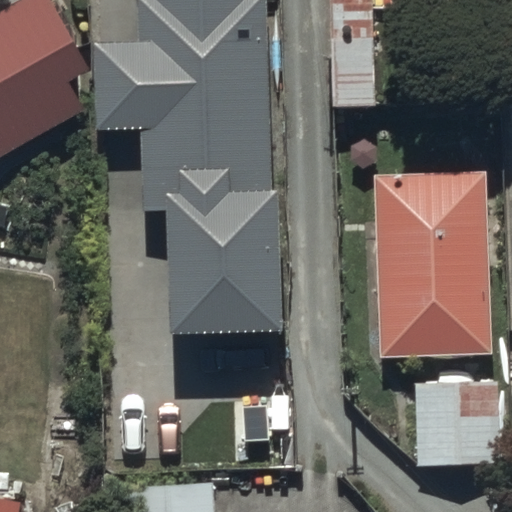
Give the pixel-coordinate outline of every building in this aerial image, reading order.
[(27,0),(0,16),(0,171),(93,119),(72,84),(92,72),(49,0),(27,0)] [(140,0),(142,45),(95,46),(98,132),(141,131),(144,210),(166,210),(171,334),(284,330),(279,188),(272,188),(265,0),(140,0)] [(375,0),(330,0),(335,118),(381,116),(375,0)] [(488,176),(374,180),(381,367),(495,363),(488,176)] [(217,338),(112,340),(113,487),(129,487),(129,511),(221,511),(221,469),(191,469),(190,381),(218,381),(217,338)] [(501,379),(415,381),(418,476),(504,473),(501,379)]
